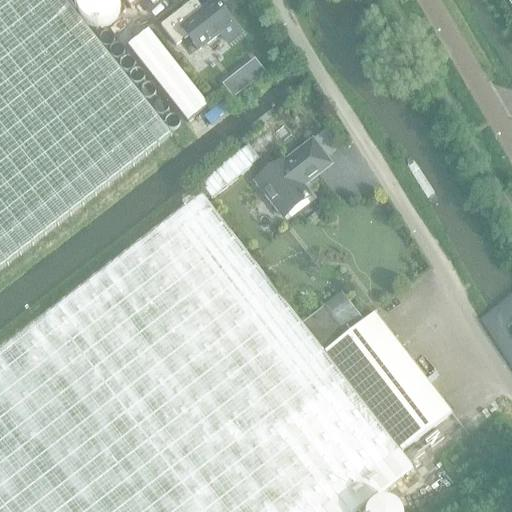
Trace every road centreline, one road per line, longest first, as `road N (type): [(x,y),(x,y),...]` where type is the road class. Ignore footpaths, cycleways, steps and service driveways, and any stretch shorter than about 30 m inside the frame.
road 1 (unclassified): [(511,384),(271,0)]
road 2 (residential): [(491,110),(427,0)]
